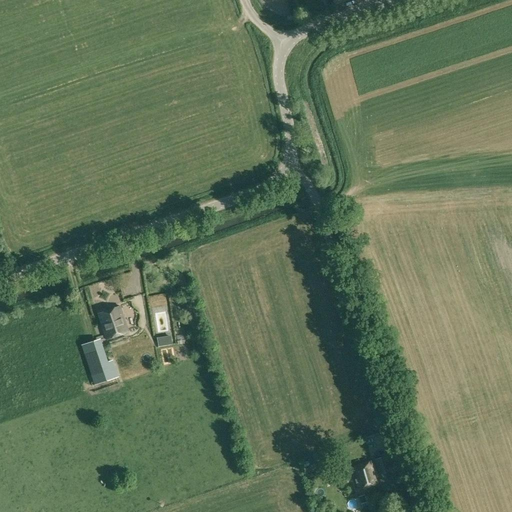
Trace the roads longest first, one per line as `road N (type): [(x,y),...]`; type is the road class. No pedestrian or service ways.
road 1 (unclassified): [(420,511),(316,200),(285,166)]
road 2 (unclassified): [(0,280),(255,191),(285,166)]
road 3 (unclassified): [(285,166),(291,140),(276,69),(284,44)]
